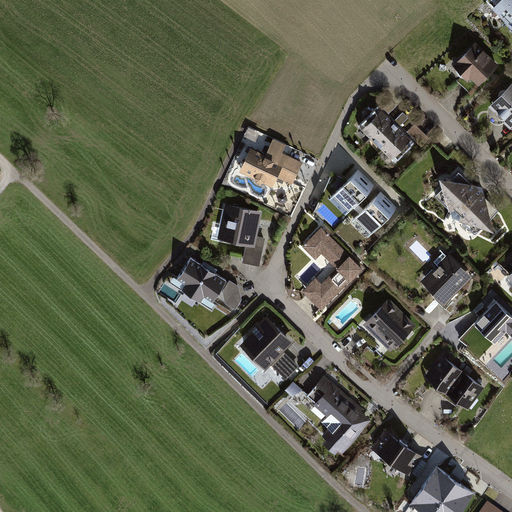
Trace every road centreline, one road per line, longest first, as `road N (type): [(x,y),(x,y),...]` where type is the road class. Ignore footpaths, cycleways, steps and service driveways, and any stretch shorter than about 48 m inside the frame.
road 1 (residential): [(511,186),(389,64),(355,96),(268,280),(383,397),(511,490)]
road 2 (track): [(0,158),(366,511)]
road 3 (track): [(142,293),(194,230),(245,123)]
